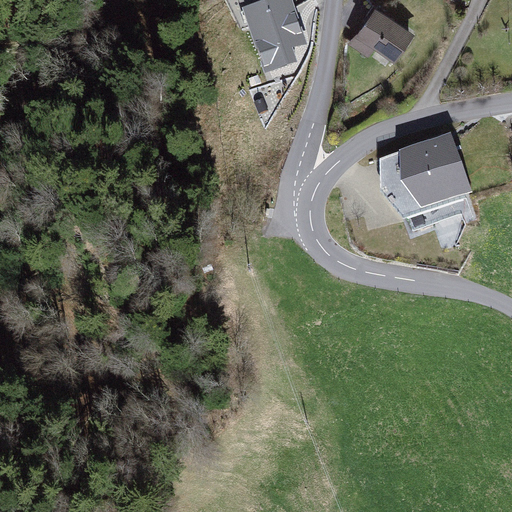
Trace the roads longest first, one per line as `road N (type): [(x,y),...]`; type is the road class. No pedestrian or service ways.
road 1 (unclassified): [(306,199),(308,223),(323,247),(349,265),(493,295),(511,309)]
road 2 (unclassified): [(511,103),(419,117),(382,132),(343,158),(306,199)]
road 3 (residential): [(329,0),(303,164),(306,199)]
